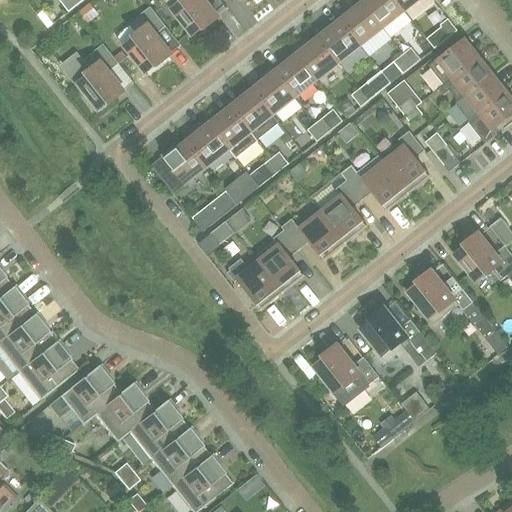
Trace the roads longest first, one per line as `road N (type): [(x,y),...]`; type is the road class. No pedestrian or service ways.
road 1 (residential): [(271,352),(117,155),(305,0)]
road 2 (residential): [(309,511),(188,362),(93,321),(0,206)]
road 3 (residential): [(271,352),(511,163)]
